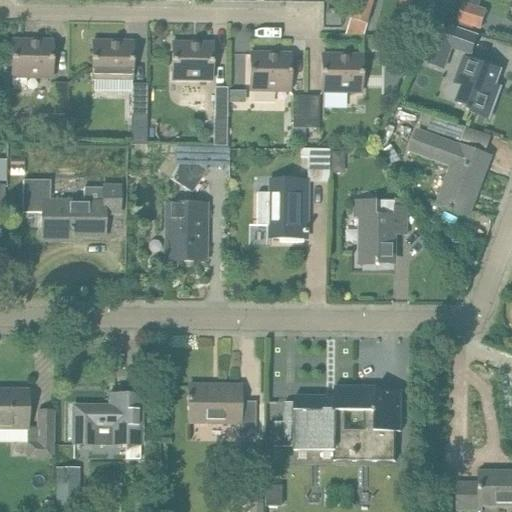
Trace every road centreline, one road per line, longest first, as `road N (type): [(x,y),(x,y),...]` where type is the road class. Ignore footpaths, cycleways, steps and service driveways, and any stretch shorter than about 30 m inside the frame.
road 1 (residential): [(0,317),(470,323),(511,214)]
road 2 (residential): [(303,17),(0,7)]
road 3 (unknown): [(441,322),(452,442)]
